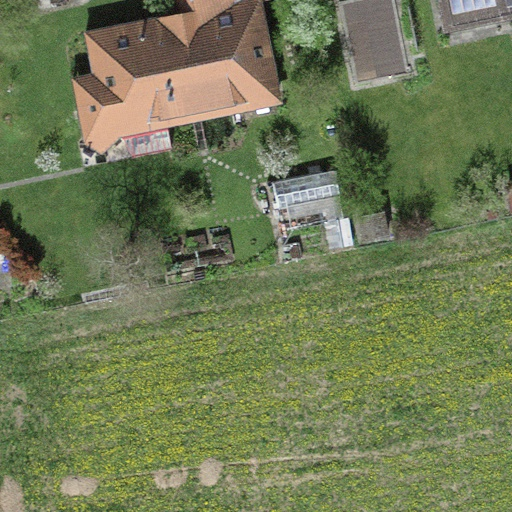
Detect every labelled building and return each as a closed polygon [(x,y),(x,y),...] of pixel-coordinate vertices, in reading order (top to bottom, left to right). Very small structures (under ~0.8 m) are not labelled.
[(279,93),(258,0),(206,0),(209,12),(103,32),(119,125),(279,93)] [(511,0),(435,0),(443,36),(511,23),(511,0)] [(343,220),(335,171),(273,182),(277,211),(287,209),(291,234),(326,229),(330,250),(352,247),(347,220),(343,220)] [(511,215),(511,183),(501,186),(507,217),(511,215)] [(389,242),(384,213),(358,218),(363,246),(389,242)]
